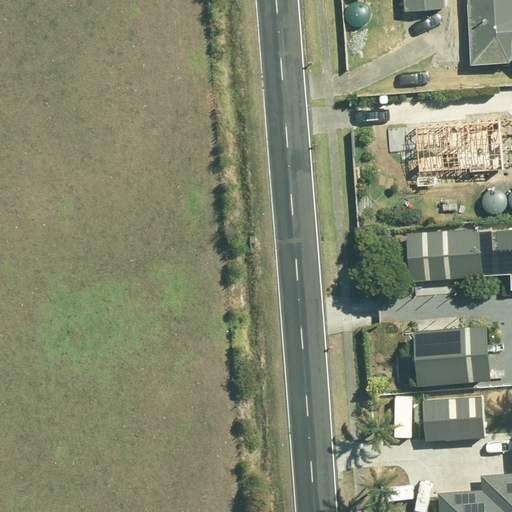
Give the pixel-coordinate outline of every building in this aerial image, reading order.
[(478,2),(483,62),(511,59),(511,0),(415,0),(416,7),(478,2)] [(511,110),(425,121),(431,175),(511,165),(511,110)] [(511,228),(494,229),(414,230),(415,275),(511,272),(511,228)] [(430,381),(505,376),(501,322),(426,328),(430,381)] [(433,439),(496,436),(494,393),(431,397),(433,439)] [(511,511),(511,471),(490,473),(492,490),(448,493),(449,511),(511,511)]
